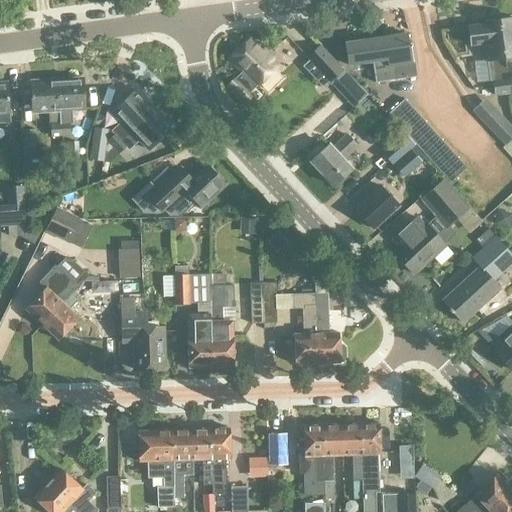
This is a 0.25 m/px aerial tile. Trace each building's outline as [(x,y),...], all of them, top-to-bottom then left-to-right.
[(511,18),(499,21),(509,94),(511,93),(511,18)] [(495,96),(509,94),(499,21),(484,23),(484,24),(468,26),(471,46),(484,44),(490,81),(493,81),(495,96)] [(376,39),(376,45),(379,61),(381,82),(416,77),(411,39),(407,40),(406,35),(405,35),(405,36),(386,38),(376,39)] [(249,39),(229,59),(256,86),(276,66),(249,39)] [(345,43),(348,65),(373,62),(376,83),(381,82),(379,61),(376,45),(376,39),(345,43)] [(344,70),(343,72),(319,46),(307,57),(329,82),(330,81),(347,99),(340,106),(347,114),(367,95),(344,70)] [(59,112),(60,124),(61,138),(71,138),(70,126),(73,125),(72,111),(85,110),(83,79),(57,80),(59,112)] [(31,82),(33,113),(59,112),(57,80),(31,82)] [(9,115),(7,83),(0,83),(0,123),(11,123),(10,115),(9,115)] [(112,130),(95,128),(91,160),(103,162),(104,155),(121,139),(130,131),(153,110),(135,91),(113,112),(122,121),(112,130)] [(399,103),(388,114),(397,124),(413,109),(404,99),(399,104),(399,103)] [(406,133),(422,119),(413,109),(397,124),(406,133)] [(130,131),(121,139),(127,146),(125,147),(129,151),(140,141),(148,150),(171,129),(168,126),(171,122),(166,116),(161,119),(153,110),(130,131)] [(511,128),(501,117),(489,128),(506,145),(511,139),(511,128)] [(422,119),(406,133),(414,143),(431,128),(422,119)] [(337,140),(347,131),(337,120),(327,129),(337,140)] [(51,139),(61,138),(60,124),(50,124),(51,139)] [(431,128),(414,143),(423,153),(440,138),(431,128)] [(36,130),(23,131),(26,168),(39,167),(36,130)] [(346,135),(332,148),(329,145),(311,162),(333,186),(352,169),(343,160),(357,147),(346,135)] [(382,153),(392,164),(410,149),(399,138),(382,153)] [(432,163),(448,148),(440,138),(423,153),(432,163)] [(448,148),(432,163),(441,173),(457,158),(448,148)] [(420,161),(410,149),(392,164),(403,176),(420,161)] [(457,158),(441,173),(450,182),(466,168),(457,158)] [(181,215),(195,202),(200,207),(224,185),(206,166),(192,179),(182,168),(150,197),(162,209),(170,217),(180,217),(181,216),(181,215)] [(470,209),(445,179),(420,200),(431,212),(429,214),(444,231),(470,209)] [(399,206),(380,185),(379,186),(379,187),(355,209),(373,229),(374,228),(397,207),(398,207),(399,206)] [(0,225),(26,224),(24,204),(0,205),(0,225)] [(45,231),(80,248),(91,226),(56,209),(45,231)] [(396,254),(414,272),(443,245),(425,226),(417,218),(396,237),(405,246),(396,254)] [(277,254),(289,242),(278,230),(265,242),(277,254)] [(471,258),(479,266),(443,300),(463,323),(500,289),(493,281),(511,263),(511,255),(495,236),(471,258)] [(137,247),(116,248),(118,278),(139,277),(137,247)] [(45,289),(26,310),(41,325),(76,287),(81,283),(82,284),(89,276),(85,272),(84,272),(72,261),(65,258),(56,268),(54,266),(39,282),(45,289)] [(189,304),(188,275),(173,275),(175,304),(189,304)] [(76,287),(41,325),(57,340),(78,318),(69,309),(80,297),(82,299),(90,291),(82,284),(81,283),(76,287)] [(262,283),(262,296),(263,323),(276,323),(275,283),(262,283)] [(211,367),(233,366),(232,320),(222,321),(222,307),(224,307),(223,286),(209,287),(209,303),(211,367)] [(338,345),(337,333),(328,333),(327,293),(314,293),(314,294),(314,305),(317,363),(338,363),(338,361),(341,361),(344,358),(343,348),(341,345),(338,345)] [(314,294),(292,295),(292,310),(303,309),(304,334),(295,334),(295,333),(293,333),(294,365),(296,365),(296,364),(317,363),(314,305),(314,294)] [(263,323),(262,296),(250,296),(251,323),(263,323)] [(164,369),(162,329),(145,329),(144,313),(134,314),(134,298),(119,298),(121,343),(133,342),(134,370),(164,369)] [(190,367),(211,367),(209,303),(196,303),(197,314),(187,314),(188,337),(187,337),(188,368),(190,368),(190,367)] [(96,341),(118,341),(117,311),(95,311),(96,341)] [(511,332),(504,340),(506,342),(496,351),(511,367),(511,332)] [(360,425),(362,481),(379,480),(378,455),(380,455),(379,424),(360,425)] [(322,426),(324,493),(325,493),(325,499),(334,499),(333,456),(342,456),(341,425),(322,426)] [(341,425),(342,456),(352,456),(353,481),(362,481),(360,425),(341,425)] [(304,455),(298,455),(299,474),(305,473),(306,494),(324,493),(322,426),(303,426),(304,455)] [(192,456),(192,461),(202,460),(203,486),(212,486),(211,438),(210,429),(192,430),(192,456)] [(230,460),(229,429),(210,429),(211,438),(212,486),(213,495),(227,494),(226,460),(230,460)] [(173,430),(135,432),(136,461),(148,461),(149,478),(164,478),(164,487),(159,487),(159,508),(174,507),(174,499),(173,456),(173,430)] [(174,499),(184,499),(183,461),(192,461),(192,456),(192,430),(173,430),(173,456),(174,499)] [(295,440),(287,440),(272,440),(272,469),(288,468),(288,459),(296,459),(295,440)] [(249,460),(250,475),(263,475),(262,459),(249,460)] [(414,477),(433,490),(441,478),(423,465),(414,477)] [(82,490),(61,470),(48,484),(77,511),(96,511),(98,511),(88,501),(95,494),(86,486),(82,490)] [(497,475),(464,506),(463,506),(456,511),(485,511),(511,489),(497,475)] [(107,510),(121,509),(120,477),(106,478),(107,510)] [(34,498),(49,511),(77,511),(48,484),(34,498)] [(248,511),(247,488),(231,488),(231,511),(266,511),(248,511)] [(485,511),(511,511),(511,490),(511,489),(485,511)] [(213,511),(213,495),(203,495),(203,511),(213,511)] [(414,511),(414,495),(398,495),(398,511),(414,511)]
